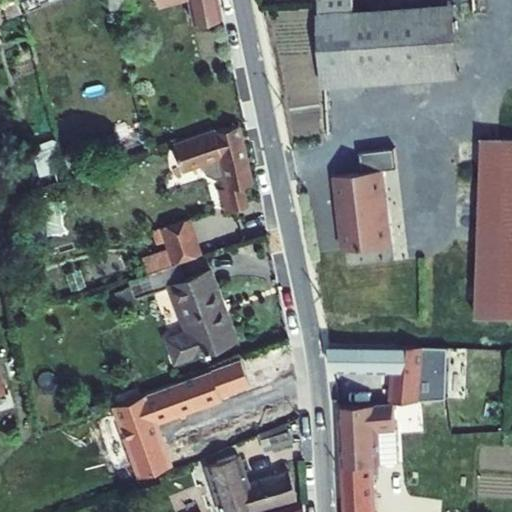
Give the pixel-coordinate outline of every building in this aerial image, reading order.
[(133,0),(107,0),(110,9),(134,2),(133,0)] [(153,0),(187,0),(192,18),(223,12),(220,0),(152,0),(153,0)] [(317,0),(318,9),(348,8),(347,0),(317,0)] [(460,73),(455,0),(348,8),(318,9),(323,82),(460,73)] [(250,179),(238,122),(214,131),(213,128),(173,142),(182,170),(200,163),(203,171),(214,175),(222,171),(225,184),(213,187),(218,208),(245,202),(240,181),(250,179)] [(511,140),(485,140),(479,320),(511,320),(511,140)] [(395,164),(393,144),(358,149),(361,169),(333,172),(343,247),(390,240),(380,166),(395,164)] [(161,223),(173,261),(179,259),(203,251),(190,214),(161,223)] [(175,363),(237,341),(212,272),(188,281),(179,259),(173,261),(135,274),(144,297),(171,288),(187,334),(167,340),(175,363)] [(341,402),(346,511),(380,511),(376,462),(384,462),(383,426),(415,424),(418,394),(423,394),(426,344),(392,344),(392,341),(329,340),(329,363),(393,366),(392,398),(341,402)] [(111,405),(137,471),(166,460),(150,420),(183,407),(188,418),(258,392),(245,357),(226,364),(230,375),(177,395),(172,381),(111,405)] [(274,435),(280,450),(300,443),(295,428),(274,435)] [(229,511),(242,511),(300,490),(291,464),(246,481),(243,473),(246,472),(238,449),(210,460),(229,511)] [(276,511),(305,511),(301,502),(276,511)]
